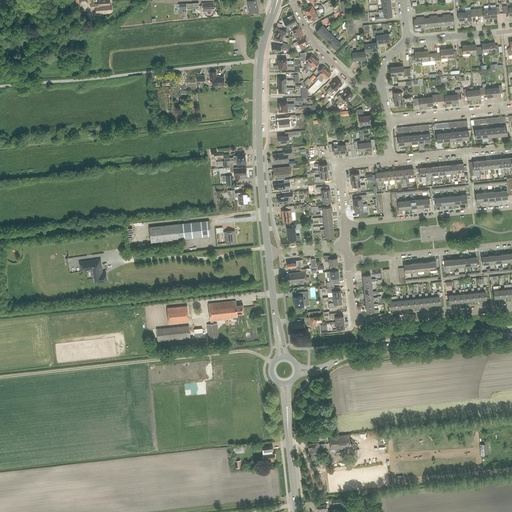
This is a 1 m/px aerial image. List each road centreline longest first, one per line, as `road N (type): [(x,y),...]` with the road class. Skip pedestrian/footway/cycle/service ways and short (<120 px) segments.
road 1 (track): [(0,148),(283,117)]
road 2 (track): [(272,364),(243,351),(0,377)]
road 3 (secondary): [(297,371),(363,352),(511,335)]
road 4 (secondary): [(268,254),(260,61)]
road 5 (residential): [(511,208),(343,225)]
road 6 (residential): [(347,261),(511,244)]
road 7 (residential): [(355,321),(511,308)]
road 8 (unclassified): [(382,84),(350,82),(316,48),(292,0)]
road 9 (residential): [(385,121),(511,108)]
road 10 (residential): [(388,159),(511,146)]
